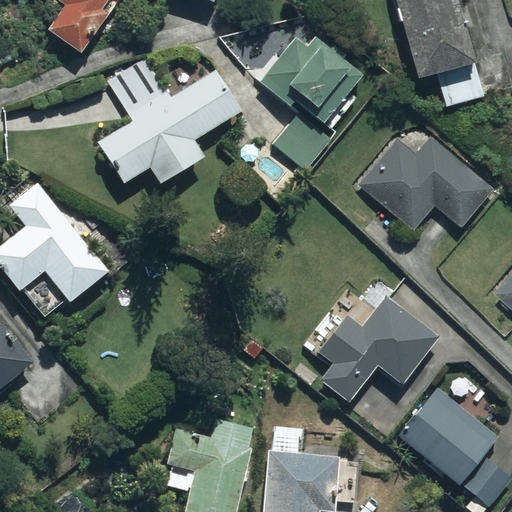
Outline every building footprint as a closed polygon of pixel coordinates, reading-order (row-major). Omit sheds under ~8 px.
[(43,0),(56,8),(38,34),(74,59),(115,0),(43,0)] [(445,0),(383,0),(404,85),(463,71),(445,0)] [(302,50),(290,40),(252,86),(282,111),(285,107),(296,116),(268,149),(300,176),(328,142),(321,136),(350,102),(341,94),(353,80),(336,65),(340,61),(324,47),(321,51),(309,41),(302,50)] [(125,126),(93,145),(116,187),(139,174),(147,188),(193,162),(185,147),(235,119),(209,72),(203,75),(198,65),(176,77),(184,90),(166,99),(144,58),(101,82),(125,126)] [(393,146),(355,186),(406,234),(428,210),(451,232),(489,192),(429,135),(407,158),(393,146)] [(19,232),(0,246),(0,285),(9,297),(14,294),(37,325),(102,276),(33,185),(1,209),(19,232)] [(511,271),(490,296),(511,315),(511,271)] [(326,368),(312,384),(339,406),(368,371),(392,392),(434,342),(381,297),(350,333),(337,322),(309,355),(326,368)] [(0,393),(40,360),(6,321),(0,325),(0,393)] [(435,390),(391,438),(447,489),(491,441),(435,390)] [(242,511),(259,427),(220,420),(218,433),(182,426),(171,484),(194,488),(189,511),(242,511)] [(308,427),(274,426),(269,511),(327,511),(328,510),(342,511),(345,455),(307,453),(308,427)]
